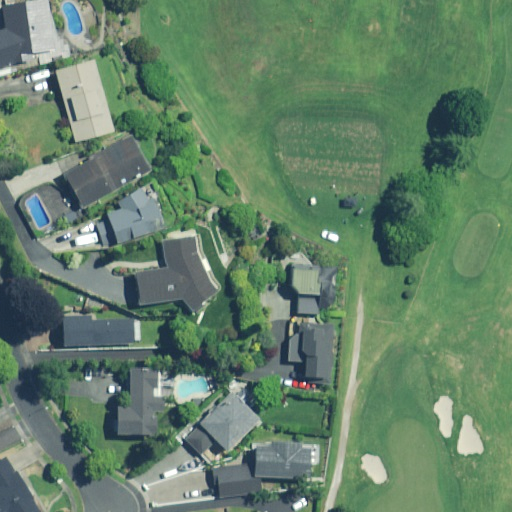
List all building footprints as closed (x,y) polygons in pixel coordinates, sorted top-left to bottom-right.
[(0,3),(4,31),(0,32),(0,76),(17,72),(15,65),(34,60),(32,53),(55,50),(46,0),(28,0),(0,3)] [(114,131),(94,60),(55,71),(74,142),(114,131)] [(149,171),(129,138),(62,176),(81,209),(149,171)] [(163,229),(150,188),(117,198),(121,210),(95,218),(104,248),(163,229)] [(204,272),(210,269),(204,258),(199,261),(197,258),(194,238),(161,243),(165,269),(133,274),(138,305),(182,299),(189,311),(217,296),(204,272)] [(333,268),(293,265),(291,287),(298,296),(297,313),(317,314),(318,309),(330,310),(333,268)] [(93,322),(93,318),(63,318),(64,347),(134,345),(133,321),(93,322)] [(334,325),(301,323),(300,336),(290,336),(289,362),(305,363),(304,384),(330,385),(334,325)] [(165,398),(175,399),(176,371),(131,370),(129,408),(118,408),(118,435),(157,436),(158,413),(164,413),(165,398)] [(248,410),(258,400),(243,386),(234,397),(230,394),(186,441),(201,456),(215,441),(228,453),(259,420),(248,410)] [(298,449),(298,444),(254,448),(256,465),(213,469),(214,484),(219,483),(220,498),(262,494),(261,482),(311,477),(310,466),(320,465),(319,447),(298,449)] [(12,456),(0,463),(0,511),(41,511),(35,502),(39,499),(12,456)]
